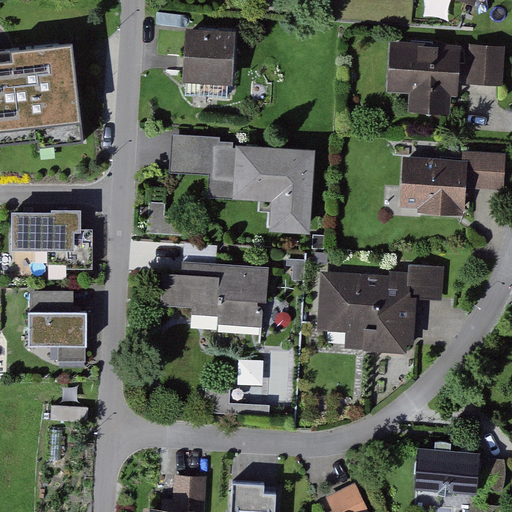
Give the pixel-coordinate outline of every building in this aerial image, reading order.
[(230,29),(184,28),(183,85),(229,86),(230,29)] [(460,45),(388,42),(386,92),(408,93),(407,112),(449,114),(449,96),(457,97),(460,45)] [(0,142),(39,139),(40,149),(84,144),(74,44),(9,51),(9,43),(1,44),(0,44),(0,142)] [(504,46),(468,44),(465,84),(484,85),(501,86),(504,46)] [(219,136),(173,133),(172,148),(171,171),(208,174),(207,197),(269,201),(268,229),(308,232),(314,146),(218,140),(219,136)] [(461,160),(401,157),(399,206),(417,207),(417,212),(458,214),(458,207),(464,207),(465,190),(504,192),(506,154),(462,151),(461,160)] [(77,212),(5,213),(5,252),(44,251),(44,269),(92,268),(91,229),(77,229),(77,212)] [(328,233),(316,232),(316,247),(327,247),(328,233)] [(181,271),(163,270),(161,304),(195,306),(194,313),(222,314),(221,322),(267,325),(270,264),(218,261),(220,243),(187,242),(186,249),(186,259),(181,259),(181,271)] [(330,251),(317,251),(317,262),(330,262),(330,251)] [(308,258),(290,258),(290,263),(296,264),(295,278),(307,279),(308,258)] [(408,278),(320,272),(316,330),(344,332),(343,349),(404,353),(405,344),(413,344),(416,298),(440,299),(442,267),(409,265),(408,278)] [(76,291),(29,291),(29,347),(59,347),(59,361),(87,361),(88,312),(76,312),(76,301),(76,291)] [(232,385),(206,384),(205,409),(268,413),(269,402),(231,400),(232,385)] [(478,452),(417,446),(413,489),(474,495),(478,452)] [(499,458),(491,457),(488,488),(505,490),(508,459),(499,458)] [(189,475),(169,474),(167,507),(140,506),(140,511),(203,511),(206,476),(189,475)] [(270,483),(237,481),(234,511),(281,511),(283,493),(269,492),(270,483)] [(345,492),(331,498),(337,511),(373,511),(361,485),(345,492)] [(501,511),(502,503),(473,502),(472,511),(501,511)]
